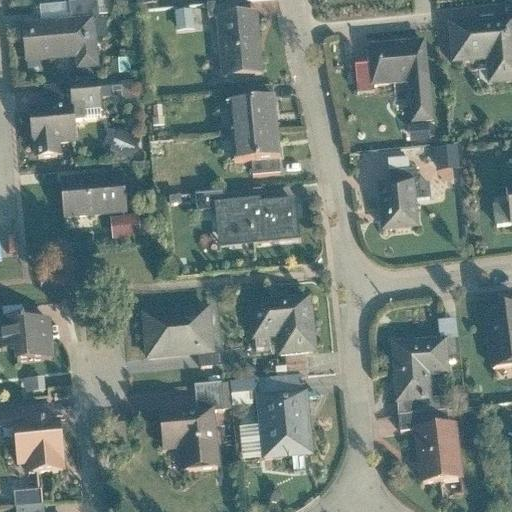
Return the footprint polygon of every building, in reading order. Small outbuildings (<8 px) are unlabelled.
[(234,19),(233,3),(204,6),(205,21),(214,20),(234,19)] [(94,5),(68,6),(69,22),(95,21),(94,5)] [(176,12),(177,31),(193,31),(192,11),(176,12)] [(264,76),(257,15),(234,19),(214,20),(222,82),(264,76)] [(511,20),(505,21),(447,27),(451,67),(483,64),(486,89),(511,86),(511,20)] [(100,74),(95,21),(69,22),(21,29),(25,68),(73,62),(75,77),(100,74)] [(430,127),(423,43),(366,48),(367,66),(370,93),(405,90),(408,128),(430,127)] [(367,66),(352,68),(356,100),(370,98),(370,93),(367,66)] [(100,87),(71,89),(72,106),(74,118),(102,116),(100,87)] [(71,89),(44,92),(45,108),(72,106),(71,89)] [(273,92),(241,95),(242,108),(274,105),(273,92)] [(242,108),(227,110),(230,139),(276,134),(274,105),(242,108)] [(45,108),(26,110),(30,162),(57,160),(56,151),(76,149),(74,118),(72,106),(45,108)] [(138,153),(138,133),(111,132),(111,152),(138,153)] [(279,164),(276,134),(230,139),(233,167),(250,167),(279,164)] [(457,171),(455,152),(434,154),(436,173),(457,171)] [(250,167),(252,184),(280,181),(279,164),(250,167)] [(410,185),(409,173),(388,175),(389,187),(410,185)] [(123,179),(59,184),(63,225),(126,221),(123,179)] [(417,231),(410,185),(389,187),(375,190),(381,236),(417,231)] [(222,195),(192,199),(194,215),(211,213),(210,208),(224,206),(222,195)] [(298,245),(294,206),(260,209),(259,204),(210,208),(211,213),(216,253),(298,245)] [(306,301),(248,308),(251,339),(275,336),(278,359),(312,355),(306,301)] [(219,371),(211,312),(139,321),(146,368),(198,361),(200,373),(219,371)] [(511,314),(483,319),(490,373),(511,369),(511,314)] [(460,351),(458,321),(447,321),(448,342),(448,351),(460,351)] [(50,361),(47,327),(0,331),(0,355),(12,355),(12,365),(50,361)] [(448,342),(390,348),(396,407),(430,403),(428,384),(452,381),(448,351),(448,342)] [(265,386),(230,388),(231,403),(253,401),(266,400),(265,386)] [(221,390),(194,393),(196,415),(214,413),(223,412),(221,390)] [(266,400),(253,401),(261,465),(312,459),(305,395),(266,400)] [(396,407),(399,434),(412,432),(446,429),(443,402),(430,403),(396,407)] [(19,430),(17,411),(0,412),(0,432),(12,431),(19,430)] [(221,472),(214,413),(196,415),(159,420),(163,458),(184,456),(186,476),(221,472)] [(70,473),(65,426),(19,430),(12,431),(17,479),(70,473)] [(460,483),(454,428),(446,429),(412,432),(418,488),(460,483)]
